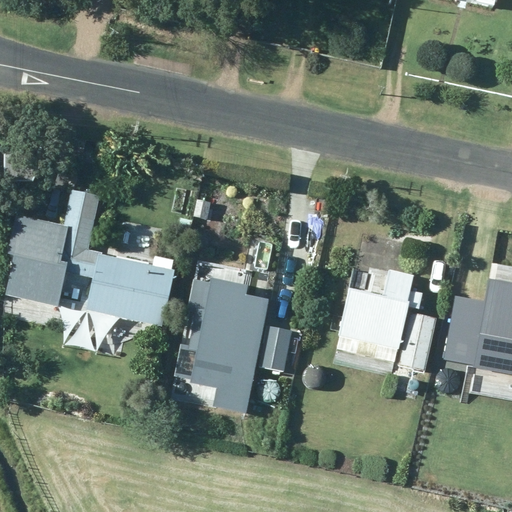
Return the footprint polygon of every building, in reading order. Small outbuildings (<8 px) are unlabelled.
[(86,312),(161,328),(173,271),(170,270),(172,261),(153,257),(151,266),(87,252),(99,196),(71,190),(62,231),(18,222),(2,295),(56,307),(64,270),(75,273),(79,273),(94,277),(86,312)] [(386,272),(381,297),(347,290),(334,350),(344,352),(342,359),(391,370),(395,351),(400,351),(397,366),(423,372),(435,318),(405,312),(407,306),(418,309),(422,293),(409,291),(411,277),(386,272)] [(245,415),(254,367),(283,372),(291,332),(262,326),(267,301),(245,297),(247,286),(209,279),(208,284),(193,281),(187,311),(194,313),(188,348),(180,347),(174,378),(189,381),(189,385),(214,390),(211,408),(245,415)] [(453,296),(437,371),(511,387),(511,285),(489,280),(483,303),(453,296)] [(308,286),(281,282),(277,314),(303,318),(308,286)] [(511,492),(502,491),(499,507),(511,508),(511,492)]
